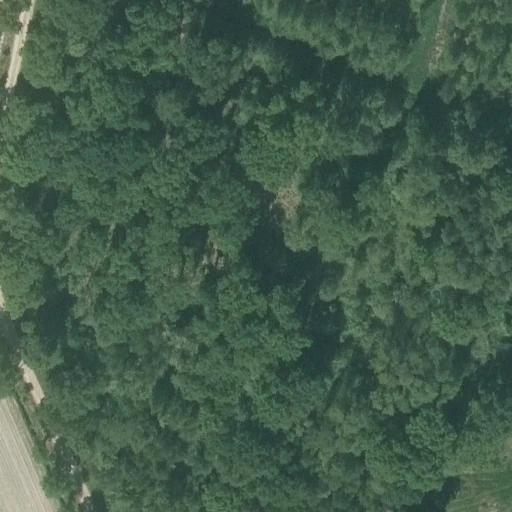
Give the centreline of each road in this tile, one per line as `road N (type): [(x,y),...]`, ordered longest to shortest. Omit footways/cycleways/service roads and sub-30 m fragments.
road 1 (track): [(0,290),(92,511)]
road 2 (track): [(31,0),(0,140)]
